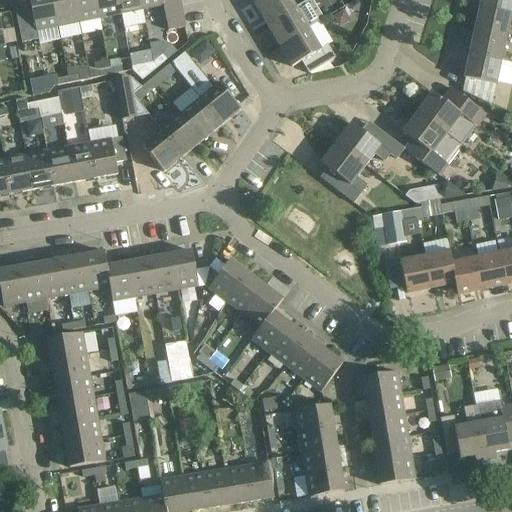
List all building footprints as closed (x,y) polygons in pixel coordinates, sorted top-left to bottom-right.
[(57,27),(51,0),(29,0),(31,11),(16,14),(21,43),(37,40),(35,31),(57,27)] [(51,0),(57,27),(79,22),(74,0),(51,0)] [(74,0),(79,22),(99,18),(95,0),(74,0)] [(95,0),(99,18),(120,13),(117,0),(95,0)] [(117,0),(120,13),(142,9),(140,0),(117,0)] [(178,0),(140,0),(142,9),(163,4),(169,29),(184,26),(178,0)] [(266,24),(296,6),(291,0),(256,0),(253,2),(266,24)] [(296,6),(266,24),(278,45),(308,27),(308,28),(322,20),(310,0),(309,0),(297,8),(296,6)] [(511,0),(480,0),(479,6),(509,13),(511,0)] [(479,6),(474,30),(504,36),(509,13),(479,6)] [(308,27),(278,45),(291,67),(301,61),(308,74),(335,58),(327,45),(320,49),(308,28),(308,27)] [(474,30),(469,53),(499,60),(504,36),(474,30)] [(191,67),(216,54),(208,38),(187,49),(191,56),(187,59),(191,67)] [(152,62),(158,68),(176,52),(169,44),(162,42),(149,44),(152,62)] [(499,60),(469,53),(463,77),(494,84),(499,60)] [(171,64),(183,79),(193,70),(181,56),(171,64)] [(158,68),(152,62),(152,63),(131,68),(133,72),(141,82),(158,68)] [(183,79),(171,64),(152,79),(157,85),(175,70),(183,79)] [(65,70),(66,76),(68,84),(90,80),(88,69),(83,68),(77,67),(65,70)] [(109,69),(110,76),(122,73),(121,67),(109,69)] [(98,71),(95,71),(88,69),(90,80),(110,76),(109,69),(98,71)] [(68,84),(66,76),(55,79),(57,86),(68,84)] [(157,85),(152,79),(141,88),(129,77),(121,79),(139,101),(157,85)] [(139,101),(121,79),(113,81),(121,121),(147,116),(137,103),(139,101)] [(199,98),(220,124),(240,109),(218,82),(199,98)] [(417,112),(462,145),(485,115),(449,87),(440,99),(432,92),(417,112)] [(80,95),(79,88),(61,92),(66,116),(83,112),(79,95),(80,95)] [(199,98),(180,113),(201,140),(220,124),(199,98)] [(38,103),(41,119),(61,114),(58,99),(38,103)] [(41,119),(38,103),(27,105),(26,100),(15,102),(20,123),(41,119)] [(462,145),(417,112),(402,132),(411,139),(404,148),(441,176),(449,166),(448,165),(462,145)] [(180,113),(161,129),(183,155),(201,140),(180,113)] [(335,144),(364,166),(373,154),(384,161),(389,154),(397,160),(404,151),(440,177),(441,176),(404,148),(403,149),(367,122),(361,131),(351,123),(335,144)] [(163,171),(183,155),(161,129),(142,145),(163,171)] [(89,142),(96,178),(118,174),(116,162),(126,160),(121,136),(89,142)] [(96,178),(89,142),(68,146),(75,182),(96,178)] [(364,166),(335,144),(321,163),(327,168),(319,178),(352,203),(366,184),(356,177),(364,166)] [(75,182),(68,146),(47,150),(54,186),(75,182)] [(54,186),(47,150),(25,154),(32,190),(54,186)] [(32,190),(25,154),(4,158),(10,194),(32,190)] [(0,195),(10,194),(4,158),(0,159),(0,195)] [(511,188),(511,184),(495,173),(490,193),(511,188)] [(414,205),(440,201),(465,196),(447,182),(438,184),(439,185),(408,191),(404,197),(414,205)] [(511,205),(510,197),(495,201),(500,221),(511,218),(511,205)] [(463,202),(464,211),(488,208),(487,199),(463,202)] [(464,211),(463,202),(452,204),(454,213),(464,211)] [(422,209),(414,210),(416,220),(442,215),(441,205),(422,209)] [(416,220),(414,210),(371,218),(376,247),(386,246),(387,247),(405,244),(401,222),(416,220)] [(499,251),(498,252),(505,284),(511,282),(511,238),(497,242),(499,251)] [(446,240),(422,245),(424,255),(431,288),(454,283),(456,295),(457,294),(448,250),(446,240)] [(195,271),(191,250),(169,254),(176,290),(203,285),(206,269),(195,271)] [(449,250),(448,250),(457,294),(481,289),(474,257),(451,262),(449,250)] [(104,251),(103,252),(109,287),(110,287),(112,302),(133,298),(127,262),(107,266),(104,251)] [(103,252),(82,256),(88,291),(109,287),(103,252)] [(498,252),(474,257),(481,289),(505,284),(498,252)] [(169,254),(148,258),(155,294),(176,290),(169,254)] [(406,293),(431,288),(424,255),(399,261),(406,293)] [(82,256),(60,259),(67,295),(88,291),(82,256)] [(148,258),(127,262),(133,298),(155,294),(148,258)] [(60,259),(39,263),(46,299),(67,295),(60,259)] [(229,260),(217,277),(206,269),(203,285),(225,302),(247,274),(229,260)] [(39,263),(18,267),(25,303),(46,299),(39,263)] [(0,292),(2,306),(25,303),(18,267),(0,270),(0,292)] [(225,302),(243,315),(264,287),(247,274),(225,302)] [(250,339),(251,340),(273,311),(272,311),(281,300),(264,287),(243,315),(260,328),(250,339)] [(251,340),(268,353),(290,324),(273,311),(251,340)] [(114,316),(103,318),(104,325),(116,323),(114,316)] [(72,323),(73,330),(85,328),(84,321),(72,323)] [(72,323),(60,325),(62,332),(73,330),(72,323)] [(268,353),(285,366),(307,337),(290,324),(268,353)] [(42,335),(41,328),(29,330),(30,337),(42,335)] [(49,362),(83,356),(80,334),(45,340),(49,362)] [(285,366),(302,379),(324,351),(307,337),(285,366)] [(114,339),(107,340),(109,351),(115,350),(114,339)] [(115,350),(109,351),(110,363),(117,362),(115,350)] [(324,351),(302,379),(321,392),(342,364),(324,351)] [(203,366),(207,361),(199,355),(195,361),(203,366)] [(49,362),(52,383),(87,377),(83,356),(49,362)] [(480,368),(478,359),(467,361),(469,370),(480,368)] [(178,368),(190,366),(189,360),(177,362),(178,368)] [(207,361),(203,366),(213,373),(217,367),(207,361)] [(150,387),(149,381),(134,383),(132,373),(139,372),(137,362),(124,364),(126,375),(124,376),(126,391),(150,387)] [(149,381),(150,387),(170,384),(167,363),(157,365),(159,379),(149,381)] [(448,365),(431,368),(434,383),(451,379),(448,365)] [(180,374),(191,372),(190,366),(178,368),(180,374)] [(360,377),(364,399),(398,393),(395,371),(360,377)] [(191,372),(180,374),(181,381),(193,378),(191,372)] [(52,383),(56,405),(91,398),(87,377),(52,383)] [(427,377),(420,379),(422,391),(429,390),(427,377)] [(238,392),(242,386),(233,380),(229,385),(238,392)] [(116,394),(123,393),(121,382),(114,383),(116,394)] [(185,385),(186,391),(201,388),(200,382),(185,385)] [(167,395),(186,391),(185,385),(166,389),(167,395)] [(242,386),(238,392),(248,399),(252,394),(242,386)] [(167,395),(166,389),(145,393),(146,399),(167,395)] [(235,403),(239,398),(230,391),(226,397),(235,403)] [(123,393),(116,394),(119,415),(127,414),(123,393)] [(364,399),(367,420),(402,415),(398,393),(364,399)] [(56,405),(60,426),(95,420),(91,398),(56,405)] [(239,398),(235,403),(243,410),(248,404),(239,398)] [(275,398),(262,400),(264,412),(277,410),(275,398)] [(426,411),(433,409),(431,399),(424,400),(426,411)] [(500,406),(500,402),(473,407),(483,460),(493,459),(492,451),(506,449),(505,443),(511,441),(511,413),(510,404),(500,406)] [(293,412),(297,433),(332,427),(328,405),(293,412)] [(483,460),(473,407),(464,409),(466,423),(452,426),(450,416),(439,418),(445,454),(456,452),(457,458),(472,455),(473,462),(483,460)] [(433,409),(426,411),(428,424),(435,422),(433,409)] [(367,420),(370,442),(405,436),(402,415),(367,420)] [(60,426),(63,447),(98,441),(95,420),(60,426)] [(124,437),(130,435),(128,424),(122,425),(124,437)] [(268,438),(274,437),(272,426),(266,427),(268,438)] [(297,433),(300,454),(336,448),(332,427),(297,433)] [(130,435),(124,437),(126,448),(132,447),(130,435)] [(370,442),(374,464),(409,458),(405,436),(370,442)] [(274,437),(268,438),(270,450),(277,449),(274,437)] [(98,441),(63,447),(67,469),(102,463),(98,441)] [(434,454),(441,452),(439,442),(432,443),(434,454)] [(300,454),(304,475),(339,469),(336,448),(300,454)] [(441,452),(434,454),(436,466),(443,465),(441,452)] [(409,458),(374,464),(377,485),(412,479),(409,458)] [(135,463),(136,470),(148,468),(147,460),(135,463)] [(136,470),(135,463),(124,465),(125,472),(136,470)] [(245,466),(251,501),(273,498),(267,463),(245,466)] [(245,466),(223,470),(229,505),(251,501),(245,466)] [(92,469),(94,476),(95,483),(104,482),(103,475),(106,474),(104,467),(92,469)] [(275,480),(282,478),(280,468),(273,469),(275,480)] [(94,476),(92,469),(81,471),(82,478),(94,476)] [(339,469),(304,475),(307,496),(343,490),(339,469)] [(223,470),(202,473),(208,509),(229,505),(223,470)] [(202,473),(181,477),(186,511),(187,511),(208,509),(202,473)] [(186,511),(181,477),(160,481),(165,511),(186,511)] [(282,478),(275,480),(277,492),(284,491),(282,478)] [(162,495),(141,498),(143,511),(165,511),(160,481),(162,495)] [(126,501),(120,502),(121,511),(143,511),(141,498),(137,499),(135,489),(124,490),(126,501)] [(121,511),(120,502),(99,505),(99,511),(121,511)]
